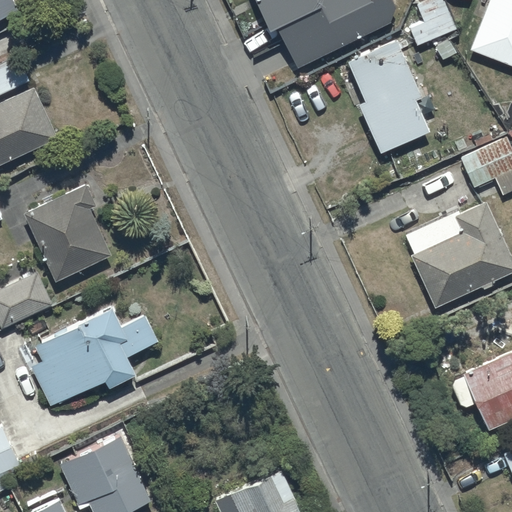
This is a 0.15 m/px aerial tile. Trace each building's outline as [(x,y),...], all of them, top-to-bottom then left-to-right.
[(0,0),(0,14),(20,5),(17,0),(0,0)] [(256,0),(268,23),(275,20),(296,64),(391,17),(389,11),(396,8),(392,0),(256,0)] [(408,24),(416,41),(455,23),(444,0),(419,0),(415,2),(422,17),(408,24)] [(511,0),(486,0),(468,45),(511,62),(511,0)] [(357,99),(379,148),(428,126),(415,96),(421,93),(395,35),(345,57),(363,97),(357,99)] [(0,59),(0,91),(31,77),(18,51),(0,59)] [(0,160),(59,133),(35,82),(0,98),(0,160)] [(459,154),(473,184),(494,175),(501,192),(511,187),(511,144),(507,132),(459,154)] [(24,209),(56,276),(113,249),(91,203),(96,201),(86,179),(24,209)] [(409,252),(433,303),(480,281),(482,285),(494,280),(491,276),(511,266),(511,254),(485,197),(460,209),(459,206),(404,231),(413,250),(409,252)] [(0,285),(0,320),(2,325),(54,300),(38,267),(0,285)] [(31,363),(51,402),(106,374),(110,383),(138,369),(129,351),(160,336),(146,309),(123,321),(113,302),(67,325),(66,323),(55,329),(56,331),(35,342),(42,357),(31,363)] [(473,399),(474,397),(486,426),(511,414),(511,346),(461,368),(464,374),(463,374),(463,373),(462,373),(461,373),(460,373),(459,373),(458,373),(457,373),(457,374),(456,374),(455,374),(455,375),(454,375),(454,376),(453,376),(453,377),(452,377),(452,378),(451,378),(451,379),(451,380),(451,381),(460,401),(460,402),(461,402),(461,403),(462,403),(463,403),(464,404),(465,404),(466,404),(467,404),(468,403),(469,403),(470,403),(470,402),(471,402),(471,401),(472,401),(472,400),(473,400),(473,399)] [(17,457),(2,422),(0,423),(0,475),(40,457),(36,449),(17,457)] [(59,459),(80,506),(90,501),(95,511),(118,511),(151,498),(122,432),(115,435),(114,433),(103,438),(103,440),(59,459)] [(214,496),(221,511),(293,511),(292,509),(299,505),(280,465),(214,496)] [(24,511),(68,511),(61,496),(24,511)]
